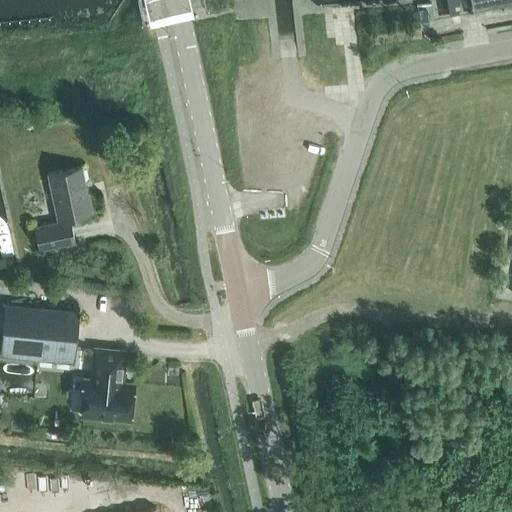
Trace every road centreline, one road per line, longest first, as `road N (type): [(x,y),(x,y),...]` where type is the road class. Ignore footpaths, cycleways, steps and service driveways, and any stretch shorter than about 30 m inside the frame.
road 1 (unclassified): [(237,286),(282,280),(319,253),(383,81),(402,68),(511,48)]
road 2 (secondary): [(237,286),(176,0)]
road 3 (secondary): [(283,511),(237,286)]
